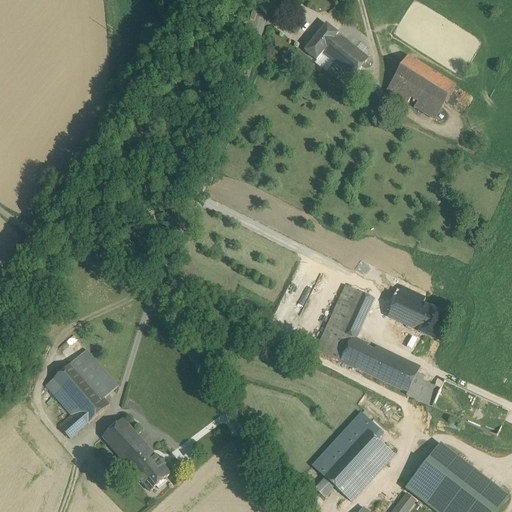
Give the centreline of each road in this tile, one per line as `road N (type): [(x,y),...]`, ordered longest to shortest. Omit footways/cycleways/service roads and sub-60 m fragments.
road 1 (unclassified): [(269,0),(235,105),(153,296)]
road 2 (unclassified): [(292,511),(153,296)]
road 3 (unknown): [(371,336),(336,333),(335,301),(314,284),(185,222)]
road 4 (unclassified): [(153,296),(29,232),(0,284)]
